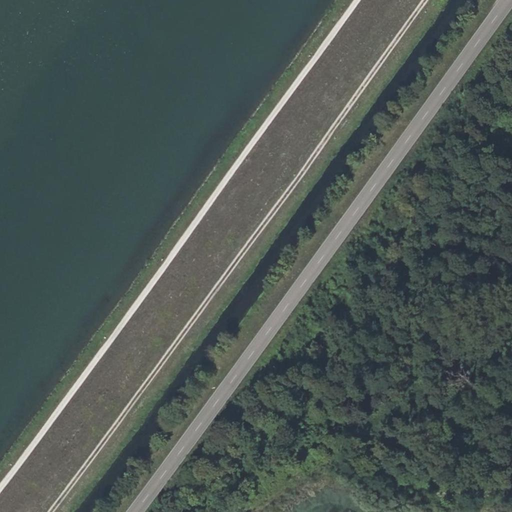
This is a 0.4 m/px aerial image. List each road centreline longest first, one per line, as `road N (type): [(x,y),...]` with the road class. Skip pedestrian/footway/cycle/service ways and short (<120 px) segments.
road 1 (track): [(423,0),(47,511)]
road 2 (tertiary): [(509,0),(135,511)]
road 3 (track): [(358,0),(0,498)]
